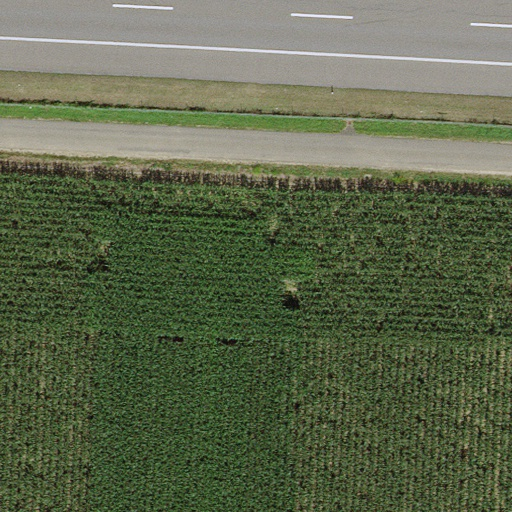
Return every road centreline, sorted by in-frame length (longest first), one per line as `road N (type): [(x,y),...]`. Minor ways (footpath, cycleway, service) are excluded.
road 1 (motorway): [(0,1),(511,26)]
road 2 (unclassified): [(0,131),(511,155)]
